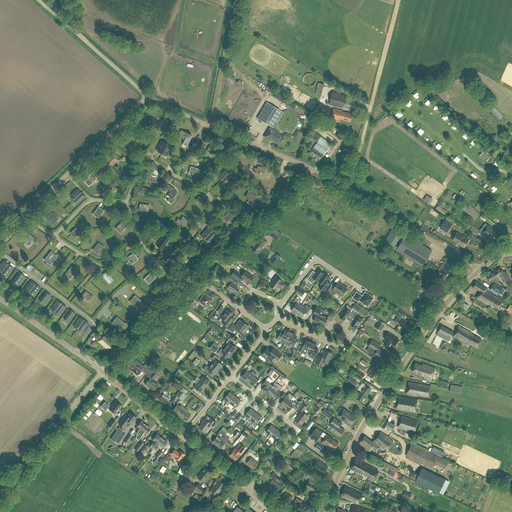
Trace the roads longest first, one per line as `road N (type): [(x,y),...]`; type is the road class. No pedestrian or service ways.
road 1 (residential): [(101,371),(312,168)]
road 2 (tertiary): [(321,511),(397,371),(477,270)]
road 3 (unclassified): [(147,95),(0,239)]
road 4 (unclassified): [(312,168),(147,95)]
road 5 (track): [(0,495),(101,371)]
road 6 (unclassified): [(247,489),(292,425),(231,376)]
road 7 (unclassified): [(477,270),(347,189)]
road 8 (unclassified): [(147,95),(68,24),(71,0)]
road 9 (track): [(209,123),(235,0)]
road 10 (unclassified): [(101,371),(0,299)]
